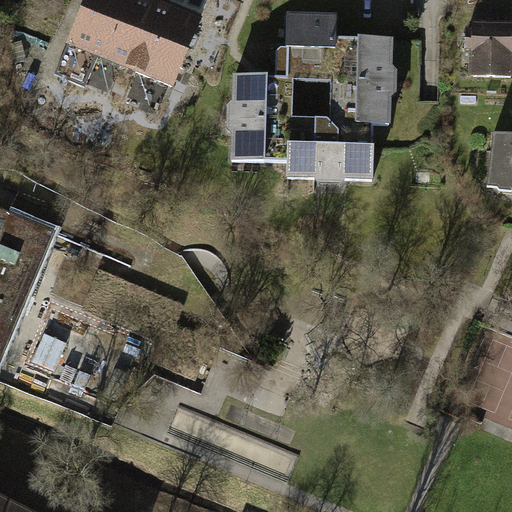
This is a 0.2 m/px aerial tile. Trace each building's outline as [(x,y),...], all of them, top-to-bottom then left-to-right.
[(158,0),(86,0),(55,76),(85,89),(99,57),(174,88),(203,19),(173,6),(158,0)] [(248,81),(249,157),(305,156),(305,189),(395,188),(394,141),(411,140),(409,48),(361,49),(361,15),(293,16),(294,81),(272,81),(248,81)] [(508,26),(470,24),(468,77),(506,78),(508,26)] [(511,134),(489,134),(483,181),(511,184),(511,134)] [(0,322),(31,246),(26,244),(33,227),(0,213),(0,322)] [(99,268),(91,289),(176,323),(184,303),(174,299),(99,268)] [(176,323),(91,289),(82,312),(156,342),(148,361),(195,380),(209,346),(212,338),(176,323)] [(0,501),(0,511),(20,511),(19,511),(0,501)]
